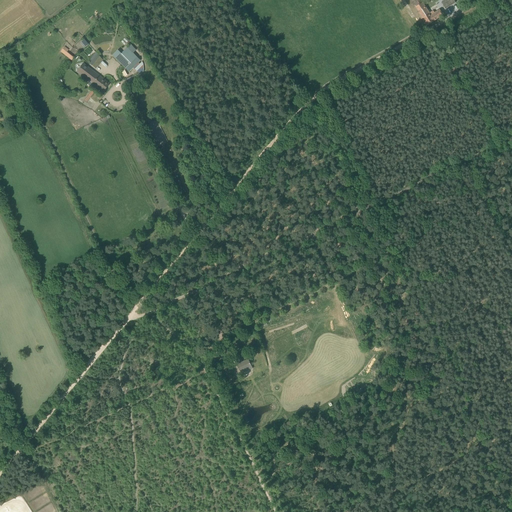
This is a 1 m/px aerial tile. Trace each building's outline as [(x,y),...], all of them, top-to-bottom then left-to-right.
[(419,21),(422,19),(429,13),(420,0),(405,0),(407,3),(419,21)] [(443,0),(441,2),(443,4),(445,9),(451,6),(447,0),(443,0)] [(436,19),(443,15),(439,9),(433,14),(436,19)] [(436,19),(433,14),(431,12),(429,13),(422,19),(427,25),(436,19)] [(84,47),(88,43),(84,39),(80,42),(84,47)] [(74,57),(67,52),(68,49),(64,46),(60,51),(71,60),(74,57)] [(129,71),(133,68),(136,64),(133,61),(137,57),(128,47),(117,58),(122,64),(125,66),(124,67),(129,71)] [(97,54),(92,61),(98,66),(102,60),(97,54)] [(97,86),(102,79),(82,64),(76,71),(89,80),(97,86)] [(155,81),(159,79),(150,65),(146,67),(155,81)] [(103,91),(109,84),(102,79),(97,86),(98,87),(103,91)] [(86,102),(93,94),(90,92),(83,99),(86,102)] [(16,116),(23,112),(17,99),(9,102),(16,116)] [(240,371),(251,366),(248,359),(237,365),(240,371)]
